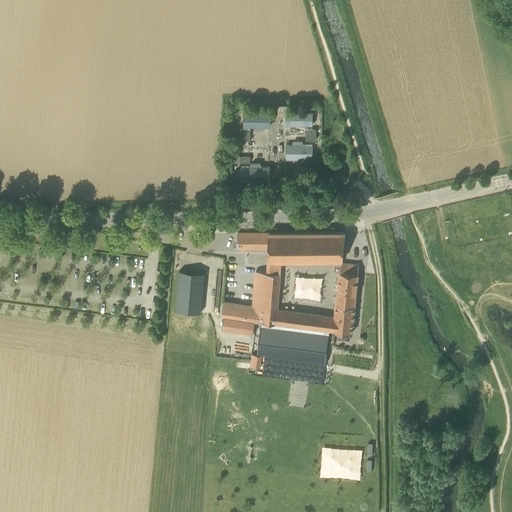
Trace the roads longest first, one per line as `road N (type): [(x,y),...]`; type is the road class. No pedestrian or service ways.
road 1 (tertiary): [(0,212),(329,219),(511,180)]
road 2 (track): [(373,211),(357,184),(363,170),(310,0)]
road 3 (track): [(365,213),(380,262),(382,408)]
